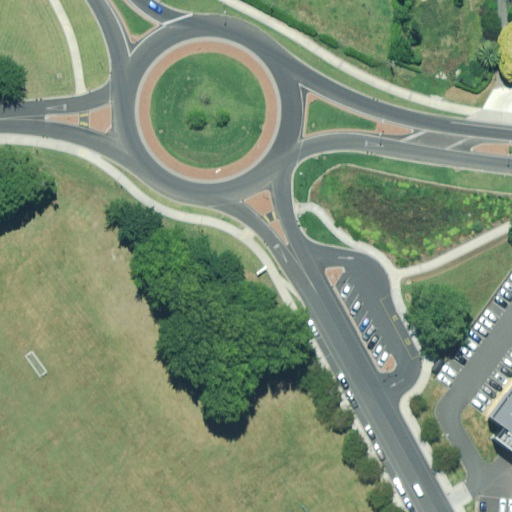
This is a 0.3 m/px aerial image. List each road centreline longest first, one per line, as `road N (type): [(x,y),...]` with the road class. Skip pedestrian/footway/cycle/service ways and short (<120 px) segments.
road 1 (unclassified): [(437,511),(297,259)]
road 2 (secondary): [(283,64),(394,115),(511,135)]
road 3 (secondary): [(511,165),(368,142),(284,152)]
road 4 (secondary): [(215,194),(176,189),(141,165),(124,121),(126,84)]
